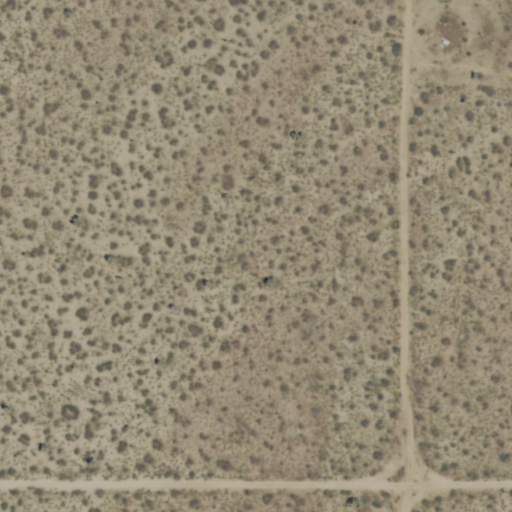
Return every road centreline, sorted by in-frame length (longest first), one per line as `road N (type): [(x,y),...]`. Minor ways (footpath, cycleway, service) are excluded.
road 1 (track): [(0,480),(511,485)]
road 2 (track): [(407,511),(404,0)]
